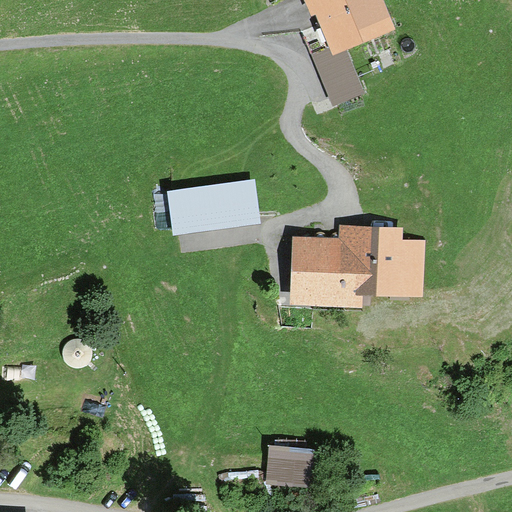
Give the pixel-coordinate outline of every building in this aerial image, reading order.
[(397,30),(385,0),(305,0),(312,16),(316,14),(328,45),(333,56),(347,50),(397,30)] [(365,90),(347,50),(333,56),(328,45),(311,52),(334,104),(365,90)] [(260,230),(254,183),(165,194),(172,241),(260,230)] [(340,229),(339,241),(290,240),(288,311),(361,313),(361,302),(421,304),(423,243),(401,243),(401,231),(340,229)] [(313,481),(314,442),(268,441),(268,480),(313,481)]
